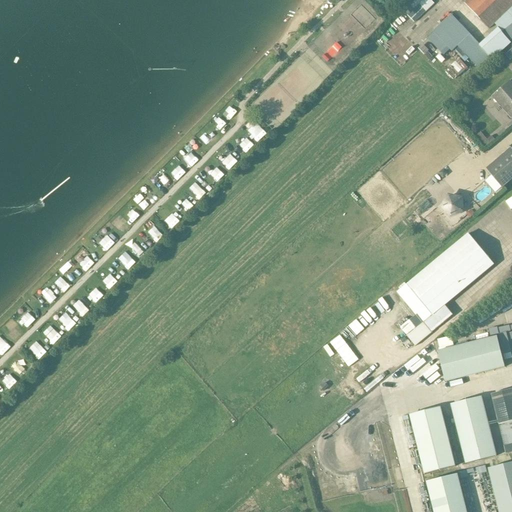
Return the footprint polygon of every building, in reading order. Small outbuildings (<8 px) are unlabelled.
[(430,0),(415,0),(404,12),(414,23),(425,11),(426,12),(434,3),(430,0)] [(511,0),(468,0),(464,4),(489,29),(495,24),(498,27),(480,44),(452,15),(434,32),(451,49),(452,51),(457,47),(480,70),(511,43),(509,41),(511,39),(511,0)] [(451,49),(434,32),(428,38),(444,55),(451,49)] [(424,45),(419,50),(424,55),(428,50),(424,45)] [(511,82),(510,80),(492,97),(511,119),(511,118),(511,82)] [(456,113),(460,112),(462,109),(462,105),(459,103),(455,103),(452,106),(453,110),(456,113)] [(251,134),(258,141),(266,133),(258,126),(251,134)] [(496,141),(492,135),(487,139),(482,132),(477,135),(486,148),(496,141)] [(242,141),(235,149),(243,156),(249,148),(242,141)] [(511,148),(511,147),(486,169),(502,188),(511,179),(511,148)] [(188,167),(197,163),(192,153),(183,157),(188,167)] [(230,153),(221,162),(229,169),(238,160),(230,153)] [(170,173),(177,180),(186,171),(179,164),(170,173)] [(217,181),(224,175),(216,167),(210,174),(217,181)] [(449,197),(443,207),(451,216),(462,211),(461,200),(461,199),(460,199),(449,197)] [(164,219),(171,226),(179,219),(173,212),(164,219)] [(121,221),(114,224),(118,233),(125,229),(121,221)] [(155,227),(146,235),(154,244),(163,235),(155,227)] [(408,285),(410,288),(400,296),(420,320),(430,312),(432,315),(424,322),(424,321),(406,336),(415,346),(453,315),(445,305),(494,265),(469,234),(408,285)] [(86,270),(93,262),(81,251),(74,259),(86,270)] [(102,281),(110,289),(118,282),(111,273),(102,281)] [(97,303),(104,294),(95,287),(88,295),(97,303)] [(50,294),(42,299),(48,307),(55,301),(50,294)] [(74,308),(82,316),(89,310),(81,301),(74,308)] [(29,311),(24,315),(29,321),(34,317),(29,311)] [(68,330),(76,321),(68,314),(59,322),(68,330)] [(439,350),(447,381),(506,367),(499,336),(439,350)] [(444,337),(445,347),(454,346),(453,336),(444,337)] [(0,339),(0,354),(1,356),(9,347),(0,339)] [(29,347),(40,358),(47,350),(36,340),(29,347)] [(511,389),(492,394),(506,454),(511,452),(511,389)] [(496,456),(483,397),(452,404),(466,463),(496,456)] [(411,415),(425,473),(454,466),(440,408),(411,415)] [(511,511),(511,462),(488,469),(499,511),(511,511)] [(427,482),(434,511),(465,511),(456,475),(427,482)]
